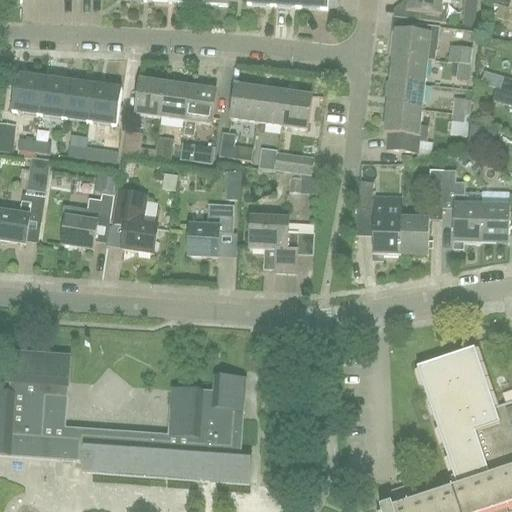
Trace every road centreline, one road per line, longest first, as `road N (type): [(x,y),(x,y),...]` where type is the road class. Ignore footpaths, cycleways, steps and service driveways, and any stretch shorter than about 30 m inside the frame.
road 1 (residential): [(511,286),(323,318),(0,298)]
road 2 (residential): [(357,63),(254,48),(0,36)]
